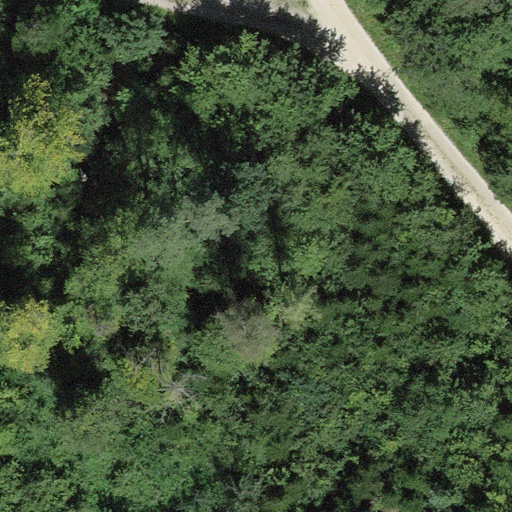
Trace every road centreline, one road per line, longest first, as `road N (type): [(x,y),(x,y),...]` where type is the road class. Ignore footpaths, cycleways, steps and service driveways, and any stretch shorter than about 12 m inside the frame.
road 1 (track): [(323,0),(340,32),(511,232)]
road 2 (track): [(340,32),(195,0)]
